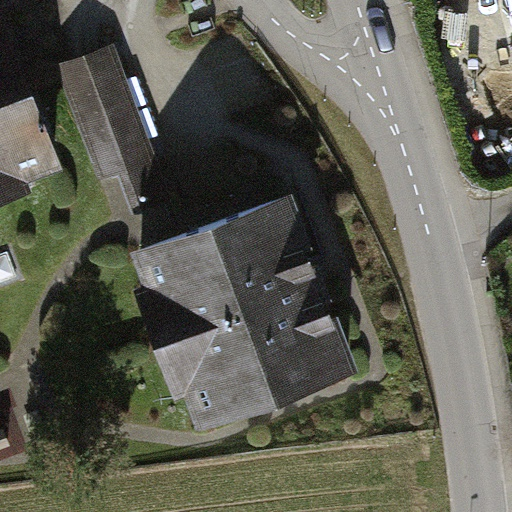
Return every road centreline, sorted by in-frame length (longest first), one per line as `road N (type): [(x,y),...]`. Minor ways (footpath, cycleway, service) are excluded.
road 1 (tertiary): [(483,511),(434,247),(378,68)]
road 2 (residential): [(378,68),(316,51),(257,0)]
